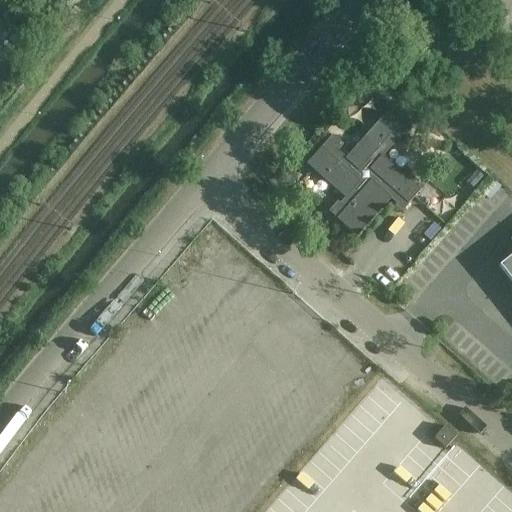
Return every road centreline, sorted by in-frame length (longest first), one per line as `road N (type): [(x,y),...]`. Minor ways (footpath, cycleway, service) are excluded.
road 1 (unclassified): [(511,467),(198,191)]
road 2 (unclassified): [(0,423),(198,191)]
road 3 (unclassified): [(198,191),(376,0)]
